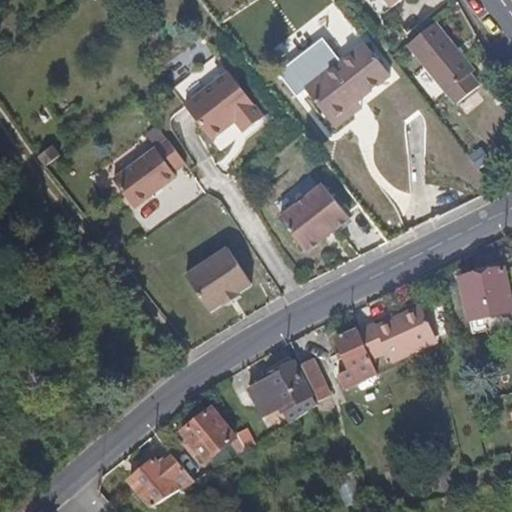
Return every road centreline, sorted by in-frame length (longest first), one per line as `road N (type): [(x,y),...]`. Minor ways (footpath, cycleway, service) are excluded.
road 1 (residential): [(38,511),(230,354),(511,203)]
road 2 (track): [(198,378),(0,121)]
